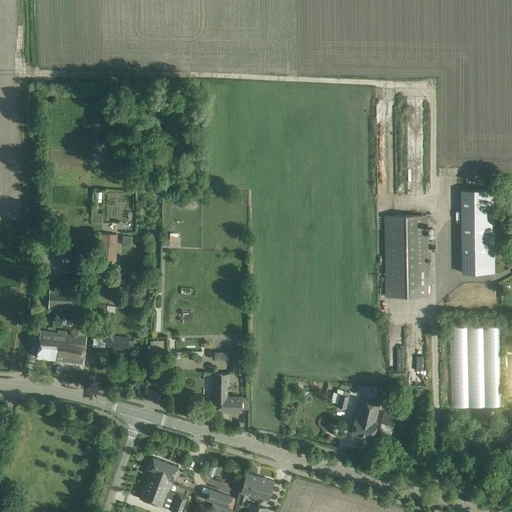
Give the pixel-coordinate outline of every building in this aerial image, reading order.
[(495,273),(494,189),(461,190),(462,273),(495,273)] [(428,295),(428,285),(426,215),(385,216),(386,296),(428,295)] [(102,234),(102,264),(116,264),(117,234),(102,234)] [(132,243),(133,236),(122,235),(122,243),(132,243)] [(170,236),(169,245),(179,245),(180,236),(170,236)] [(89,288),(49,287),(48,308),(88,310),(89,288)] [(451,326),(453,407),(501,406),(499,325),(451,326)] [(83,363),(84,353),(87,330),(79,329),(79,335),(66,334),(66,332),(58,331),(58,333),(40,330),(37,357),(83,363)] [(94,337),(93,346),(129,350),(129,349),(134,350),(135,339),(131,339),(131,338),(108,335),(108,339),(94,337)] [(235,352),(235,373),(247,373),(247,352),(235,352)] [(242,412),(242,402),(242,396),(227,396),(227,385),(229,385),(229,373),(214,372),(214,401),(213,411),(242,412)] [(349,396),(350,392),(343,390),(342,394),(341,394),(337,406),(346,409),(349,396)] [(379,404),(369,402),(360,400),(356,417),(355,416),(351,433),(373,438),(376,421),(375,421),(379,404)] [(394,426),(397,414),(384,411),(381,422),(394,426)] [(139,498),(149,502),(162,507),(172,481),(173,481),(175,475),(178,466),(153,456),(148,468),(150,469),(139,498)] [(268,499),(271,490),(273,481),(246,473),(243,482),(241,491),(268,499)] [(232,495),(217,490),(213,503),(228,508),(232,495)] [(176,493),(169,510),(175,511),(183,511),(189,498),(176,493)]
